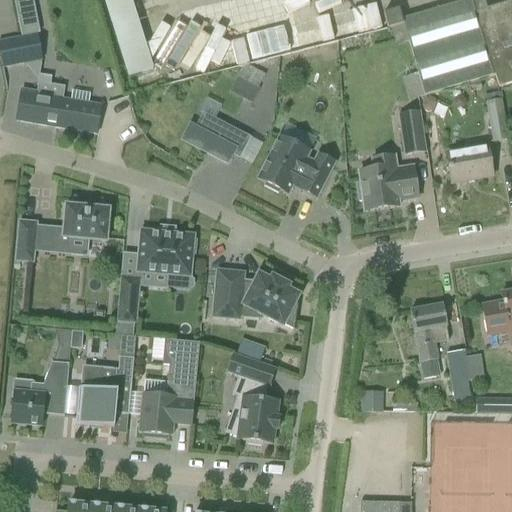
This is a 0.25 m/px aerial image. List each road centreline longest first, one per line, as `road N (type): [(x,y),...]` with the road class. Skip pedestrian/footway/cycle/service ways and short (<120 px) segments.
road 1 (residential): [(349,267),(299,254),(146,183),(0,142)]
road 2 (residential): [(25,511),(30,466),(317,494)]
road 3 (residential): [(317,494),(349,267)]
road 4 (residential): [(511,245),(349,267)]
